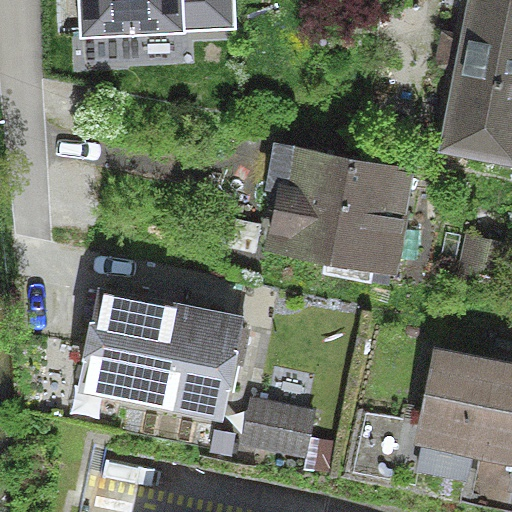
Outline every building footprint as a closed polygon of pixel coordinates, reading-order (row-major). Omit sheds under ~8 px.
[(81,0),(83,35),(179,31),(179,26),(231,24),(229,0),(81,0)] [(511,0),(442,0),(414,148),(511,166),(511,0)] [(422,174),(323,157),(303,268),(403,285),(422,174)] [(241,316),(82,283),(60,392),(218,425),(241,316)] [(511,363),(420,348),(404,444),(497,459),(492,488),(511,491),(511,363)] [(312,413),(255,401),(246,442),(304,454),(312,413)]
